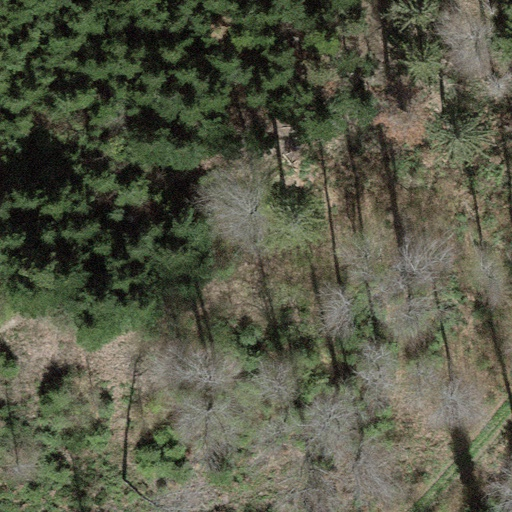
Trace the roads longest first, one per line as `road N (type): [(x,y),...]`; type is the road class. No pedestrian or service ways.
road 1 (track): [(0,258),(245,79),(258,0)]
road 2 (track): [(412,511),(511,398)]
